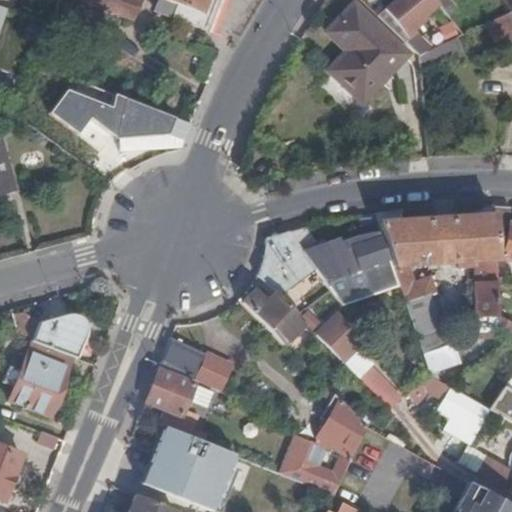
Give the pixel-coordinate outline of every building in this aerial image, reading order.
[(85,0),(130,17),(136,19),(143,0),(85,0)] [(227,0),(206,0),(202,13),(168,0),(162,0),(158,10),(215,32),(227,0)] [(168,0),(202,13),(206,0),(168,0)] [(406,44),(420,55),(432,49),(413,29),(424,19),(422,17),(438,3),(436,0),(397,0),(377,16),(402,39),(406,44)] [(436,0),(438,3),(448,15),(458,8),(451,0),(436,0)] [(348,52),(330,72),(364,104),(409,54),(354,4),(327,33),(348,52)] [(511,11),(485,24),(499,51),(511,44),(511,11)] [(451,22),(442,28),(451,40),(459,34),(451,22)] [(420,55),(421,72),(463,52),(456,37),(451,40),(432,49),(420,55)] [(206,70),(213,73),(218,59),(211,57),(206,70)] [(41,66),(29,104),(43,108),(54,71),(41,66)] [(109,91),(80,81),(67,115),(107,130),(105,135),(115,139),(120,139),(169,134),(186,140),(193,124),(109,91)] [(0,192),(15,188),(2,134),(0,135),(0,192)] [(169,134),(120,139),(123,152),(184,148),(186,140),(169,134)] [(478,330),(499,330),(499,328),(499,316),(497,248),(495,216),(495,206),(481,206),(474,214),(474,217),(404,222),(378,224),(381,233),(397,277),(432,378),(438,381),(442,380),(439,371),(460,364),(454,348),(449,349),(430,294),(436,293),(430,277),(415,283),(408,266),(429,264),(429,269),(439,268),(439,263),(459,262),(459,267),(476,266),(478,330)] [(511,224),(511,225),(511,206),(495,206),(495,216),(497,248),(505,251),(503,258),(511,260),(511,224)] [(377,219),(378,224),(404,222),(403,211),(375,214),(377,219)] [(387,281),(397,277),(381,233),(371,235),(353,239),(338,244),(337,241),(317,247),(305,227),(290,232),(315,267),(326,281),(325,282),(328,286),(340,276),(365,268),(377,264),(381,277),(387,281)] [(275,294),(277,296),(315,267),(290,232),(268,239),(267,246),(265,258),(262,267),(258,277),(275,294)] [(305,325),(277,296),(275,294),(267,301),(252,288),(240,301),(284,345),(305,325)] [(25,313),(13,317),(14,323),(18,337),(32,342),(40,323),(25,313)] [(40,323),(32,342),(72,358),(75,351),(81,354),(88,333),(88,328),(85,322),(80,316),(73,314),(40,323)] [(337,316),(317,336),(343,363),(358,345),(337,316)] [(511,323),(499,316),(499,328),(511,335),(511,323)] [(164,358),(161,364),(197,380),(208,353),(171,339),(164,358)] [(72,358),(32,342),(21,372),(10,368),(4,383),(15,387),(9,402),(49,416),(72,358)] [(356,349),(343,364),(390,407),(404,392),(356,349)] [(72,358),(78,360),(81,354),(75,351),(72,358)] [(235,365),(208,353),(197,380),(196,383),(222,396),(235,365)] [(195,385),(159,370),(146,403),(164,410),(159,425),(190,437),(199,417),(184,411),(195,385)] [(443,397),(449,388),(446,385),(442,383),(438,381),(432,378),(425,383),(419,388),(443,397)] [(335,395),(329,390),(322,396),(330,404),(335,395)] [(420,395),(416,390),(412,394),(408,396),(411,401),(420,395)] [(442,404),(479,423),(486,410),(450,390),(442,404)] [(365,430),(367,427),(335,395),(330,404),(325,411),(331,415),(327,423),(314,444),(294,436),(289,447),(279,473),(311,486),(334,495),(339,484),(344,475),(365,430)] [(331,415),(325,411),(321,419),(327,423),(331,415)] [(198,461),(156,444),(142,480),(183,497),(198,461)] [(0,448),(0,499),(3,501),(21,456),(0,448)] [(486,459),(466,448),(457,464),(477,475),(486,459)] [(511,481),(509,479),(511,476),(509,472),(486,459),(477,475),(488,481),(511,494),(511,481)] [(511,511),(511,509),(469,485),(462,498),(464,498),(488,511),(511,511)] [(174,511),(175,511),(136,496),(129,511),(174,511)] [(488,511),(464,498),(456,511),(488,511)]
